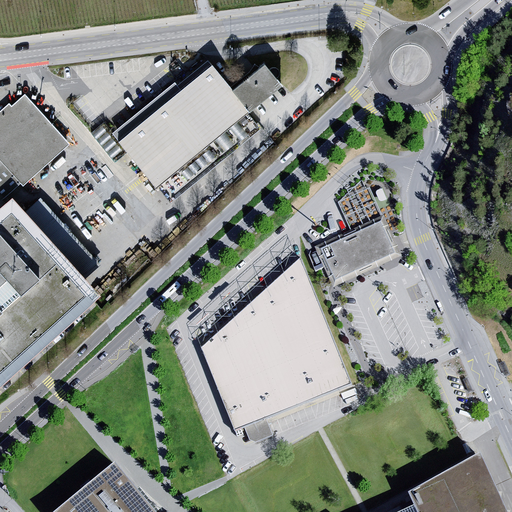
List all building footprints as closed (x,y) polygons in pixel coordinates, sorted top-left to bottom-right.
[(154,188),(277,87),(261,63),(226,90),(208,66),(178,90),(171,83),(109,133),(154,188)] [(0,199),(17,184),(20,187),(65,145),(22,97),(10,107),(7,104),(0,110),(0,199)] [(41,194),(28,206),(86,271),(99,260),(41,194)] [(0,369),(89,291),(5,198),(0,202),(0,369)] [(401,258),(383,218),(313,248),(333,288),(401,258)] [(349,387),(299,262),(199,351),(231,432),(349,387)] [(507,511),(482,456),(410,497),(416,511),(413,511),(507,511)] [(154,511),(117,466),(61,511),(154,511)]
